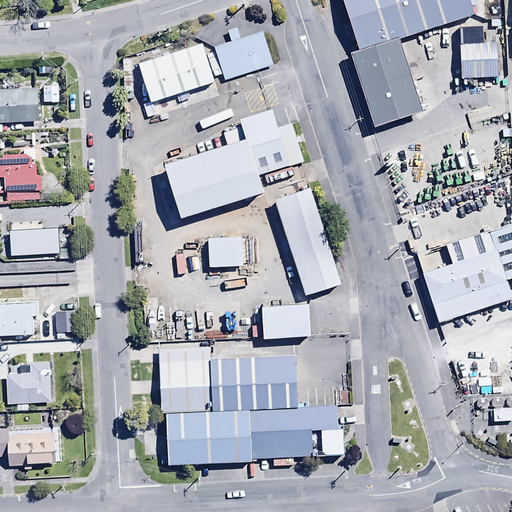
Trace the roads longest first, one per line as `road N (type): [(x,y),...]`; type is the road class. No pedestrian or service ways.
road 1 (residential): [(452,475),(294,0)]
road 2 (residential): [(94,31),(118,507)]
road 3 (residential): [(118,507),(414,493),(452,475)]
